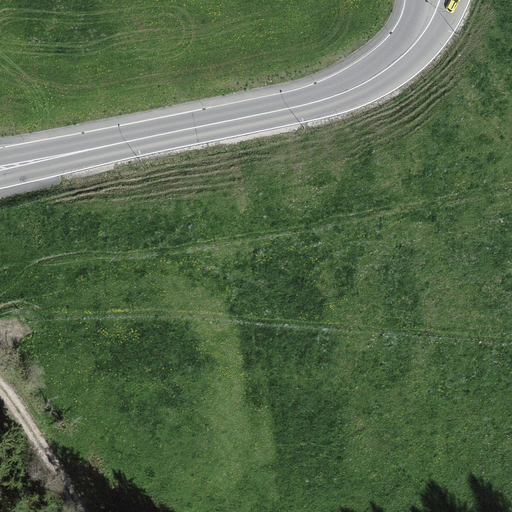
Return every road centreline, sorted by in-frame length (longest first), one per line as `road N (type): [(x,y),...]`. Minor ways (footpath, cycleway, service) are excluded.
road 1 (secondary): [(438,0),(404,54),(342,93),(0,167)]
road 2 (track): [(0,390),(80,511)]
